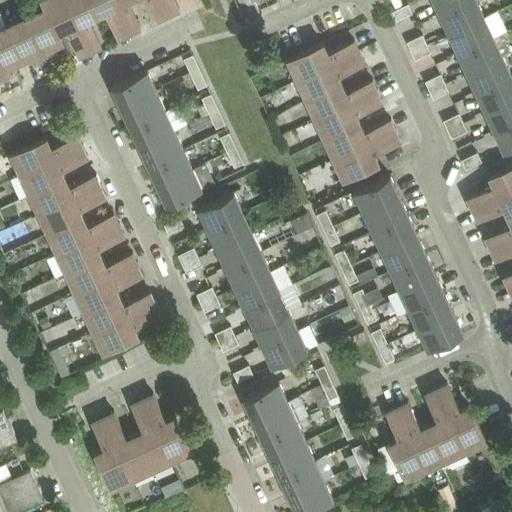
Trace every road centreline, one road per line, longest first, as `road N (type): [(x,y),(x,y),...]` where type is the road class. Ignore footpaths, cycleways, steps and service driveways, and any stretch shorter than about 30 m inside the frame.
road 1 (residential): [(492,337),(489,308),(431,186),(431,131),(370,0)]
road 2 (residential): [(199,345),(75,75)]
road 3 (residential): [(86,508),(0,329)]
road 4 (residential): [(254,511),(205,398),(199,345)]
road 5 (residential): [(376,386),(492,337)]
road 6 (residential): [(86,396),(199,345)]
